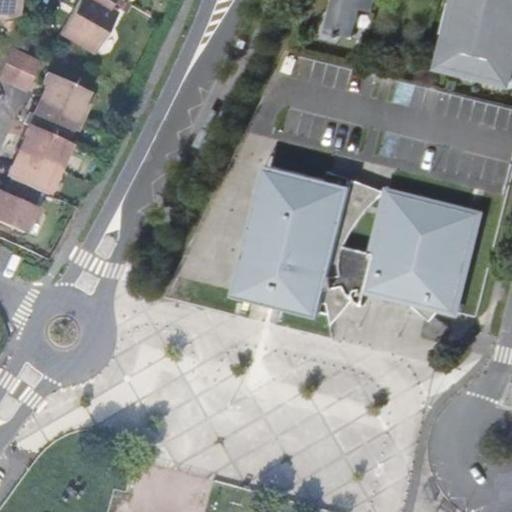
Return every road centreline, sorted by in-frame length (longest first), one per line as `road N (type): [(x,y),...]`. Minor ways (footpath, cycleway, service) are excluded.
road 1 (residential): [(507,412),(471,426),(464,445),(479,480),(511,485)]
road 2 (residential): [(131,191),(111,210),(64,295)]
road 3 (residential): [(95,308),(123,245),(131,191)]
